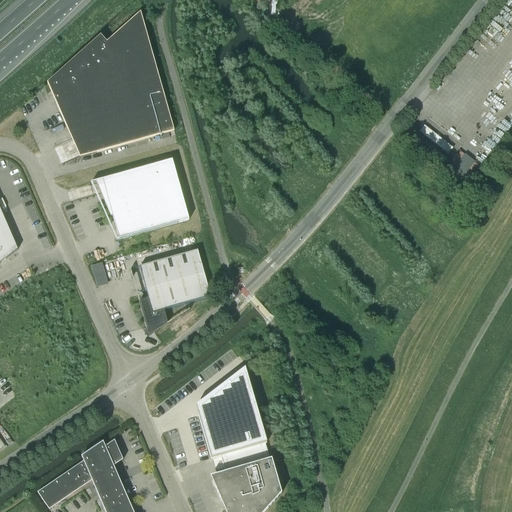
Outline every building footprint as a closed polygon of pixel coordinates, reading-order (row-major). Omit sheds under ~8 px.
[(72,140),(88,133),(97,153),(174,131),(140,13),(53,91),(51,93),(56,103),(67,129),(72,140)] [(419,128),(429,139),(426,141),(416,131),(410,136),(435,162),(441,157),(428,143),(431,141),(444,154),(449,149),(425,123),(419,128)] [(445,170),(461,182),(475,162),(459,150),(445,170)] [(110,218),(112,217),(119,240),(115,241),(116,241),(189,221),(172,161),(102,181),(91,184),(95,183),(110,218)] [(2,215),(0,216),(0,236),(8,230),(2,215)] [(8,230),(0,236),(0,264),(18,250),(10,234),(8,230)] [(154,333),(155,333),(159,331),(159,330),(168,324),(164,311),(210,298),(197,251),(139,268),(148,299),(139,302),(145,325),(144,325),(145,330),(146,330),(149,336),(154,333)] [(93,277),(105,273),(102,263),(90,266),(93,277)] [(271,464),(266,444),(267,443),(246,368),(196,406),(210,460),(220,457),(225,473),(210,477),(215,489),(224,509),(225,511),(265,511),(281,494),(273,464),(271,464)] [(133,511),(129,503),(113,467),(123,461),(114,441),(105,448),(103,443),(81,458),(83,462),(37,494),(49,511),(92,482),(105,511),(133,511)] [(30,511),(24,503),(10,511),(30,511)]
